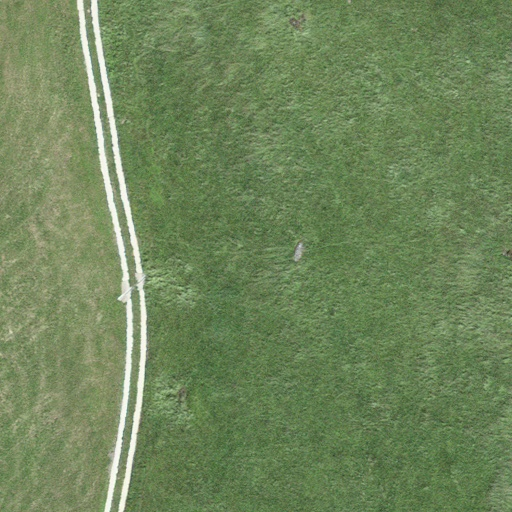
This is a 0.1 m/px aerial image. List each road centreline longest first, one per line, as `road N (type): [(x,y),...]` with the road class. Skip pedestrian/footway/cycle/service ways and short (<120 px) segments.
road 1 (track): [(130,235),(138,318),(117,511)]
road 2 (track): [(130,235),(91,0)]
